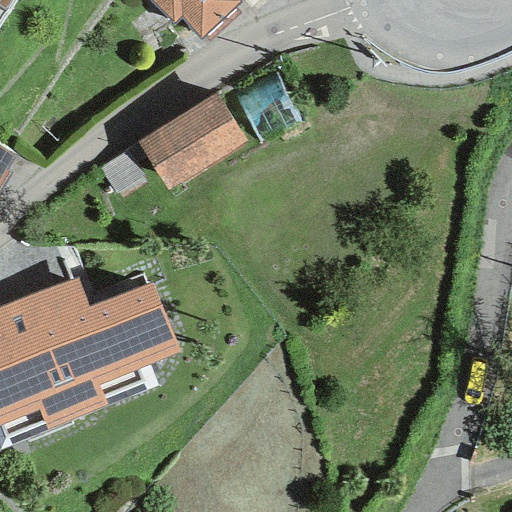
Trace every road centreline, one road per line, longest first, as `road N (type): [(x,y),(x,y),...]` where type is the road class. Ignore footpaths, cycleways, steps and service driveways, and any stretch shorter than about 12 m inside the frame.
road 1 (residential): [(369,0),(245,46),(161,96),(0,226)]
road 2 (residential): [(511,174),(475,370),(440,485),(422,511)]
